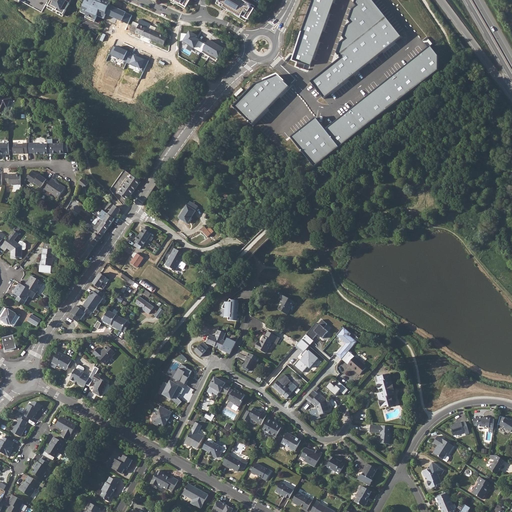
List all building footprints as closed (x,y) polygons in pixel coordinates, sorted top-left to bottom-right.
[(52,0),(49,7),(64,15),(72,0),(52,0)] [(87,0),(81,13),(87,15),(86,18),(89,19),(93,11),(97,13),(96,15),(98,16),(104,19),(106,15),(110,5),(111,2),(106,0),(103,0),(104,0),(102,0),(87,0)] [(170,0),(184,8),(189,0),(170,0)] [(217,0),(216,3),(246,21),(254,7),(251,5),(252,4),(245,0),(244,0),(243,2),(241,1),(239,0),(217,0)] [(290,63),(308,69),(333,0),(313,0),(313,1),(290,63)] [(402,37),(371,0),(356,0),(356,4),(359,7),(352,11),(348,20),(350,24),(345,28),(343,36),(345,41),(337,45),(337,54),(341,59),(311,83),(325,99),(402,37)] [(127,13),(110,5),(106,15),(122,22),(127,13)] [(89,19),(95,22),(98,16),(96,15),(97,13),(93,11),(89,19)] [(134,22),(130,30),(164,45),(165,43),(166,44),(167,44),(168,44),(169,43),(169,42),(169,41),(168,40),(167,40),(166,40),(168,37),(162,34),(163,31),(157,28),(155,31),(149,29),(151,24),(140,19),(138,24),(134,22)] [(197,36),(190,32),(188,34),(181,33),(180,41),(184,42),(195,48),(194,49),(201,53),(202,52),(207,45),(196,38),(197,36)] [(95,40),(94,42),(108,50),(108,51),(113,42),(99,34),(95,40)] [(224,49),(210,40),(207,45),(202,52),(217,61),(224,49)] [(94,42),(92,47),(105,55),(108,50),(94,42)] [(124,61),(129,52),(114,46),(110,54),(124,61)] [(438,55),(428,46),(326,129),(314,119),(291,139),(315,167),(439,70),(438,55)] [(129,52),(124,61),(144,73),(145,71),(149,73),(153,67),(142,60),(143,58),(139,56),(138,58),(129,52)] [(253,85),(234,108),(253,125),(291,87),(277,76),(253,85)] [(0,94),(0,113),(3,114),(6,108),(7,108),(10,99),(0,94)] [(51,139),(47,139),(47,144),(47,154),(63,153),(63,152),(67,152),(67,143),(52,144),(51,139)] [(8,155),(8,143),(0,143),(0,153),(2,153),(2,155),(8,155)] [(27,153),(27,143),(23,144),(13,145),(13,155),(27,154),(27,153)] [(35,143),(31,143),(31,153),(35,153),(35,154),(41,154),(47,154),(47,144),(35,144),(35,143)] [(31,171),(26,179),(33,184),(34,183),(41,187),(46,179),(39,174),(38,176),(31,171)] [(10,186),(14,186),(21,185),(21,175),(14,175),(6,175),(6,184),(10,183),(10,186)] [(128,201),(141,182),(132,176),(119,194),(128,201)] [(51,179),(44,189),(58,198),(64,189),(59,185),(54,182),(54,181),(51,179)] [(115,206),(108,215),(115,219),(118,215),(121,211),(115,206)] [(187,206),(179,218),(188,224),(196,211),(188,206),(187,206)] [(102,210),(97,217),(100,219),(104,221),(103,222),(109,226),(115,219),(108,215),(102,210)] [(82,225),(82,226),(84,227),(90,231),(94,234),(95,234),(101,238),(109,226),(103,222),(104,221),(100,219),(96,225),(93,229),(92,228),(91,229),(90,227),(91,226),(85,221),(82,225)] [(22,227),(18,225),(14,231),(1,248),(5,251),(7,248),(11,251),(11,259),(16,259),(16,257),(22,257),(22,250),(25,250),(26,249),(26,244),(22,241),(20,241),(18,244),(14,241),(19,235),(17,233),(22,227)] [(204,226),(201,229),(208,237),(214,231),(210,227),(207,229),(204,226)] [(144,229),(135,242),(136,243),(135,246),(140,249),(142,247),(143,247),(146,242),(149,244),(153,238),(150,236),(151,233),(144,229)] [(78,257),(84,262),(91,253),(100,240),(101,238),(95,234),(94,234),(90,231),(81,243),(85,246),(78,257)] [(174,248),(164,264),(174,270),(177,266),(182,270),(185,264),(180,261),(184,254),(174,248)] [(144,258),(137,254),(134,253),(133,256),(134,258),(131,263),(137,267),(144,258)] [(54,256),(43,254),(42,265),(40,265),(39,273),(51,274),(54,256)] [(100,273),(93,284),(99,288),(100,287),(103,289),(106,285),(106,284),(109,280),(106,278),(106,277),(100,273)] [(135,282),(123,274),(121,277),(133,285),(135,282)] [(26,283),(24,286),(35,293),(36,293),(42,283),(31,276),(27,283),(26,283)] [(17,296),(15,300),(23,305),(28,297),(32,299),(35,293),(24,286),(18,283),(12,293),(17,296)] [(95,293),(94,292),(88,299),(98,306),(104,299),(103,298),(105,294),(97,290),(95,293)] [(282,305),(279,310),(287,315),(295,302),(282,295),(280,298),(282,299),(280,303),(282,305)] [(140,297),(136,303),(143,308),(142,310),(149,314),(154,307),(140,297)] [(90,316),(92,313),(93,314),(98,306),(88,299),(83,306),(84,307),(82,310),(90,316)] [(228,320),(237,321),(239,303),(230,299),(228,303),(226,301),(223,307),(225,308),(224,316),(229,317),(228,320)] [(78,323),(80,319),(81,320),(86,313),(76,306),(71,313),(72,314),(70,317),(78,323)] [(4,308),(0,313),(0,318),(2,319),(1,321),(2,322),(2,323),(3,323),(4,324),(5,325),(6,325),(7,325),(8,325),(9,324),(13,327),(19,317),(15,315),(15,314),(8,309),(8,310),(4,308)] [(109,311),(103,321),(110,326),(111,325),(115,326),(119,318),(116,316),(117,315),(109,311)] [(31,315),(27,321),(36,327),(40,320),(31,315)] [(120,317),(119,318),(114,328),(121,332),(122,331),(125,333),(130,324),(127,323),(127,321),(120,317)] [(327,324),(322,319),(318,324),(316,323),(306,334),(312,339),(317,333),(322,337),(327,331),(324,328),(327,324)] [(351,334),(344,328),(337,336),(347,343),(342,349),(341,348),(336,354),(342,359),(356,341),(349,335),(351,334)] [(207,343),(215,347),(219,338),(223,340),(226,333),(218,330),(215,336),(210,334),(207,343)] [(259,342),(256,348),(267,353),(273,342),(277,344),(281,338),(269,331),(266,336),(265,335),(261,343),(259,342)] [(314,341),(312,339),(306,334),(295,347),(303,352),(307,349),(314,341)] [(14,340),(13,335),(2,338),(3,343),(2,343),(3,347),(4,346),(4,350),(16,348),(15,344),(15,340),(14,340)] [(219,338),(215,347),(221,349),(226,341),(223,340),(219,338)] [(226,341),(221,349),(230,354),(235,344),(227,340),(226,341)] [(201,345),(196,351),(201,356),(206,351),(206,350),(201,345)] [(97,348),(92,353),(105,364),(108,361),(110,361),(112,358),(112,356),(115,353),(108,346),(106,346),(103,349),(104,350),(102,352),(97,348)] [(318,359),(307,349),(303,352),(293,365),(303,373),(307,367),(309,368),(318,359)] [(51,362),(66,370),(72,359),(67,356),(67,357),(57,352),(51,362)] [(243,368),(247,370),(249,368),(250,370),(251,370),(256,362),(257,362),(259,358),(249,352),(247,357),(248,357),(243,365),(244,366),(243,368)] [(354,356),(347,364),(359,375),(366,367),(354,356)] [(88,368),(87,373),(92,375),(95,365),(90,363),(89,368),(88,368)] [(182,365),(174,379),(186,385),(193,370),(182,365)] [(69,379),(83,387),(90,376),(76,368),(69,379)] [(96,373),(91,381),(96,383),(94,385),(95,386),(93,390),(92,392),(100,396),(107,382),(99,378),(100,376),(96,373)] [(284,375),(273,386),(277,390),(287,379),(288,379),(284,375)] [(389,375),(379,377),(377,378),(379,383),(377,383),(379,390),(380,390),(381,393),(379,393),(381,398),(394,393),(389,375)] [(221,392),(226,396),(230,388),(225,384),(214,377),(209,387),(220,393),(221,392)] [(287,379),(277,390),(286,398),(296,387),(287,379)] [(179,406),(182,402),(178,397),(183,388),(170,380),(162,395),(172,399),(179,406)] [(331,384),(326,390),(337,398),(341,393),(344,396),(348,391),(340,384),(337,388),(331,384)] [(234,389),(228,400),(239,406),(242,401),(242,400),(244,396),(239,393),(237,392),(238,391),(234,389)] [(312,390),(306,398),(310,402),(311,402),(315,405),(317,407),(317,408),(316,408),(308,411),(311,421),(319,418),(319,415),(325,413),(324,412),(329,410),(326,400),(318,394),(317,394),(314,392),(312,390)] [(381,399),(379,400),(381,407),(387,405),(387,407),(393,405),(391,396),(395,395),(394,393),(381,398),(381,399)] [(29,404),(22,415),(29,419),(32,420),(36,414),(37,414),(39,410),(40,410),(42,405),(35,401),(32,402),(31,405),(29,404)] [(172,412),(161,406),(159,410),(160,411),(158,415),(155,414),(152,419),(154,424),(158,426),(159,424),(164,426),(172,412)] [(260,426),(266,415),(262,412),(262,413),(260,413),(253,409),(253,410),(250,409),(248,412),(247,411),(243,419),(248,422),(250,418),(256,422),(256,423),(260,426)] [(20,414),(18,418),(20,419),(18,422),(16,423),(14,426),(15,429),(13,433),(21,437),(26,429),(25,428),(28,423),(27,422),(29,419),(22,415),(20,414)] [(63,431),(60,436),(68,440),(76,425),(61,416),(56,425),(63,430),(65,431),(64,432),(63,431)] [(478,417),(473,416),(473,420),(474,425),(477,425),(477,426),(489,427),(489,431),(490,433),(491,433),(492,432),(493,428),(494,419),(490,419),(490,418),(486,417),(482,417),(478,416),(478,417)] [(511,431),(511,421),(511,422),(506,418),(501,426),(511,432),(511,431)] [(268,419),(263,430),(266,432),(267,434),(269,435),(272,435),(276,437),(281,428),(277,426),(277,424),(268,419)] [(457,424),(450,426),(453,436),(465,432),(465,434),(469,432),(465,422),(462,423),(461,423),(460,422),(457,423),(457,424)] [(196,423),(184,444),(190,447),(191,446),(197,449),(204,437),(198,434),(202,426),(196,423)] [(389,426),(370,425),(370,432),(381,433),(381,437),(380,437),(379,443),(389,444),(390,434),(389,434),(389,426)] [(286,434),(281,444),(289,448),(289,450),(292,452),(294,451),(295,451),(300,441),(294,437),(293,438),(286,434)] [(50,445),(45,452),(55,458),(64,443),(53,436),(50,441),(52,442),(50,445)] [(437,436),(432,443),(437,446),(433,453),(443,459),(446,461),(448,458),(448,457),(446,455),(447,453),(449,454),(454,446),(437,436)] [(0,438),(0,451),(9,456),(11,451),(8,449),(10,445),(12,446),(14,442),(3,437),(2,440),(0,438)] [(207,441),(203,448),(209,452),(211,453),(211,455),(213,455),(213,457),(216,459),(218,458),(220,453),(224,452),(226,449),(225,445),(220,446),(214,443),(213,444),(207,441)] [(305,459),(304,460),(307,462),(306,463),(314,467),(322,454),(315,449),(313,452),(305,447),(300,457),(305,459)] [(229,453),(222,464),(229,468),(230,467),(237,471),(240,466),(239,465),(241,462),(231,456),(232,455),(229,453)] [(116,461),(113,459),(109,466),(122,473),(124,469),(126,469),(127,466),(129,466),(132,460),(123,455),(122,458),(119,456),(117,460),(116,461)] [(500,457),(497,456),(492,455),(490,458),(494,461),(492,464),(490,464),(488,468),(489,469),(497,474),(503,464),(502,464),(504,460),(500,457)] [(330,456),(328,458),(331,460),(330,463),(327,467),(335,472),(334,473),(338,475),(344,465),(340,462),(339,462),(336,460),(337,460),(330,456)] [(36,467),(33,472),(42,478),(48,468),(47,467),(49,463),(41,458),(39,462),(38,461),(35,466),(36,467)] [(257,463),(252,472),(252,474),(255,475),(256,475),(262,478),(262,479),(266,481),(271,472),(257,463)] [(377,469),(366,463),(364,467),(365,468),(361,475),(360,474),(357,479),(369,486),(372,480),(371,480),(377,469)] [(435,470),(431,468),(428,471),(427,470),(423,472),(422,473),(424,477),(425,476),(427,481),(430,483),(432,489),(437,487),(437,485),(442,483),(438,476),(440,474),(442,475),(444,470),(438,466),(435,470)] [(158,471),(151,483),(157,486),(158,484),(168,489),(173,491),(179,480),(172,476),(171,478),(167,476),(166,477),(163,475),(164,474),(158,471)] [(40,482),(29,476),(25,481),(27,482),(25,485),(24,484),(22,484),(19,489),(31,497),(40,482)] [(103,490),(101,494),(104,496),(105,498),(109,501),(113,495),(111,494),(113,491),(113,492),(116,487),(115,487),(118,481),(110,476),(106,481),(102,489),(103,490)] [(478,482),(471,492),(482,499),(484,495),(484,493),(486,491),(491,484),(479,477),(476,481),(478,482)] [(275,492),(280,495),(283,497),(288,499),(294,490),(287,486),(286,485),(282,482),(281,482),(280,482),(275,492)] [(195,489),(196,488),(188,484),(183,494),(193,500),(191,503),(201,509),(208,495),(199,490),(199,491),(195,489)] [(357,498),(354,503),(358,504),(360,504),(364,507),(368,501),(366,500),(367,498),(371,492),(361,486),(355,497),(357,498)] [(295,496),(292,501),(297,504),(297,503),(303,507),(302,508),(306,511),(312,500),(298,492),(295,496)] [(446,493),(435,498),(436,502),(438,501),(442,511),(447,511),(453,510),(446,493)] [(24,501),(13,495),(9,503),(12,505),(11,507),(10,506),(8,511),(19,511),(21,510),(20,509),(24,501)] [(236,511),(237,510),(232,507),(231,508),(218,501),(211,511),(212,511),(236,511)] [(91,503),(89,506),(88,509),(87,508),(84,511),(97,511),(100,508),(91,503)] [(315,503),(310,511),(333,511),(334,511),(320,504),(319,505),(315,503)]
